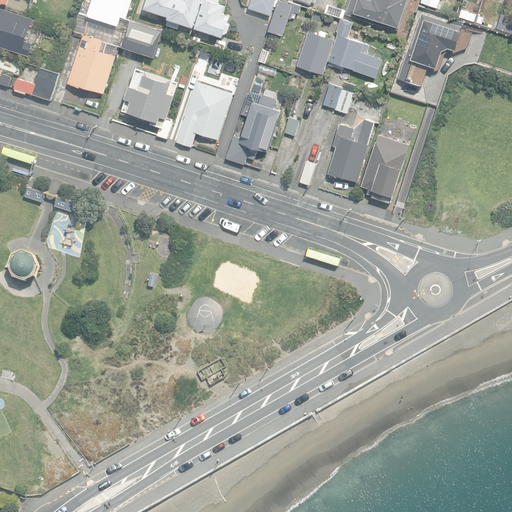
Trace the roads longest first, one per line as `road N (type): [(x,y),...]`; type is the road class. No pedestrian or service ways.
road 1 (secondary): [(417,269),(338,232),(0,122)]
road 2 (tertiary): [(416,308),(77,511)]
